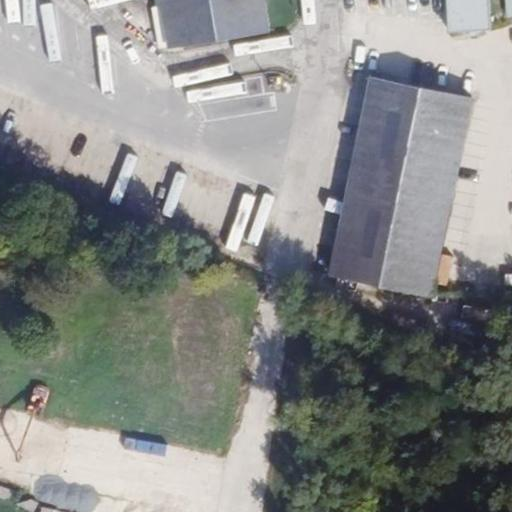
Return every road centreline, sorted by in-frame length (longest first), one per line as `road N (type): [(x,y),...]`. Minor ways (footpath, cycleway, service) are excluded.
road 1 (unclassified): [(281,267),(233,511)]
road 2 (track): [(235,502),(0,444)]
